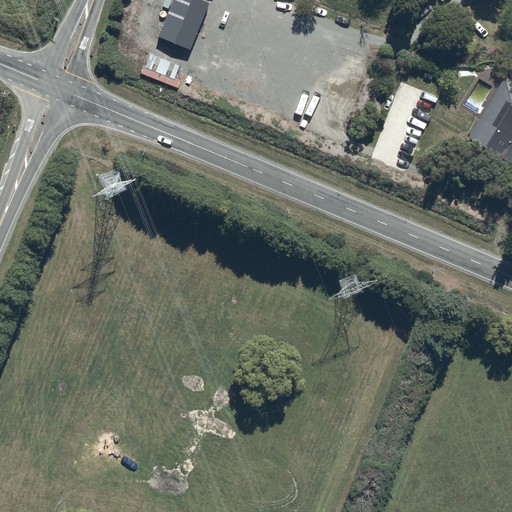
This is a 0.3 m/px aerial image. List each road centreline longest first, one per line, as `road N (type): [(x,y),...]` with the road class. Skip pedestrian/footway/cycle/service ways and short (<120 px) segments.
road 1 (tertiary): [(57,85),(511,275)]
road 2 (unclassified): [(57,85),(0,223)]
